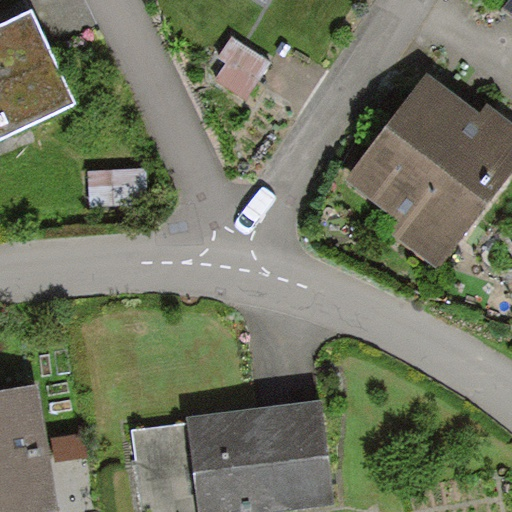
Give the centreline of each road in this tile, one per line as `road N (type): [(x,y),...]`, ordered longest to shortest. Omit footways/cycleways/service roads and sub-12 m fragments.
road 1 (residential): [(407,0),(231,263)]
road 2 (residential): [(511,387),(473,357),(365,301),(231,263)]
road 3 (residential): [(119,0),(231,263)]
road 4 (residential): [(231,263),(102,256),(0,265)]
